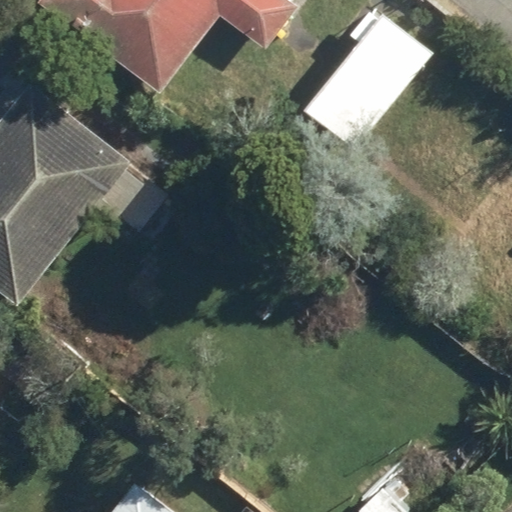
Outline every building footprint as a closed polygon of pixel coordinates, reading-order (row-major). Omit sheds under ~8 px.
[(54,0),(159,81),(219,2),(265,38),(295,0),(54,0)] [(308,95),(360,136),(433,43),(381,2),(308,95)] [(0,279),(17,293),(129,151),(28,71),(0,105),(0,279)] [(186,511),(135,471),(100,511),(186,511)] [(357,504),(364,511),(406,511),(411,507),(385,478),(357,504)]
